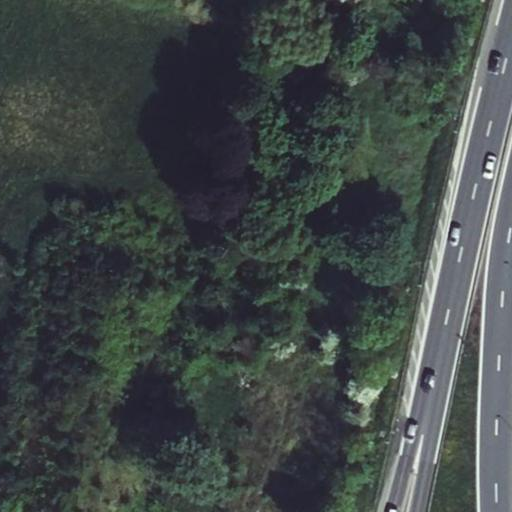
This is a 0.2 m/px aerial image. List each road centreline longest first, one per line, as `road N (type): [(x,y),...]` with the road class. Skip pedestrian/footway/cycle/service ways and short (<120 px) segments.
road 1 (trunk): [(511,34),(405,511)]
road 2 (trunk): [(498,511),(497,353),(511,226)]
